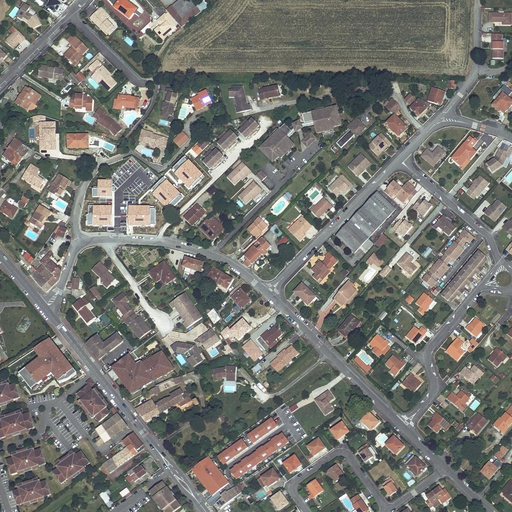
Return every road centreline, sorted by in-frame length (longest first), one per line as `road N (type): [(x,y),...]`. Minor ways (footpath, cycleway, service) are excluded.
road 1 (secondary): [(205,511),(45,307)]
road 2 (residential): [(403,426),(268,291)]
road 3 (residential): [(268,291),(398,159)]
road 4 (residential): [(403,426),(433,392),(432,344),(482,286)]
road 5 (residential): [(307,511),(292,486),(343,451),(389,510)]
road 6 (residential): [(210,251),(315,141)]
road 7 (residential): [(398,159),(489,236),(500,262)]
road 8 (unknown): [(94,370),(52,403),(36,434),(0,450)]
road 9 (residential): [(81,245),(74,221),(85,176),(128,151)]
